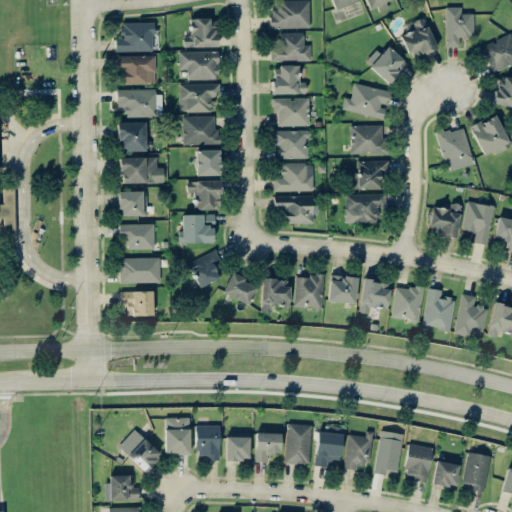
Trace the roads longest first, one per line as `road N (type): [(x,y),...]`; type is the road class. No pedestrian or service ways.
road 1 (secondary): [(511,387),(394,361),(295,351),(0,352)]
road 2 (secondary): [(90,382),(329,385),(511,419)]
road 3 (residential): [(90,382),(82,0)]
road 4 (residential): [(511,275),(254,236)]
road 5 (residential): [(419,511),(252,493),(177,496)]
road 6 (residential): [(241,0),(254,236)]
road 7 (residential): [(451,87),(421,102),(404,256)]
